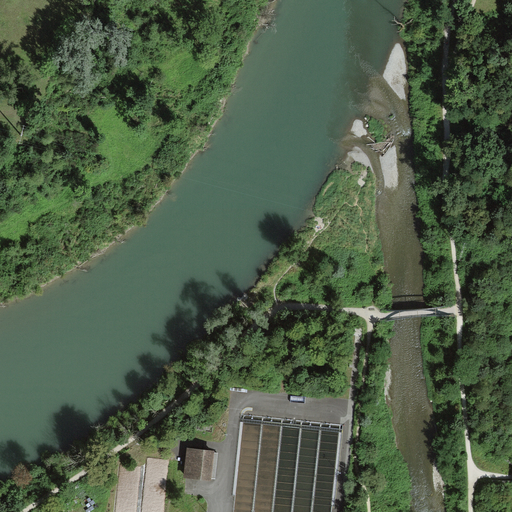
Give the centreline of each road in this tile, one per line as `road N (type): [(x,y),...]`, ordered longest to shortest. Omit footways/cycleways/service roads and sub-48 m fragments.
road 1 (track): [(21,511),(177,402),(266,315),(302,306),(386,314)]
road 2 (track): [(443,102),(457,308)]
road 3 (track): [(457,308),(470,474)]
